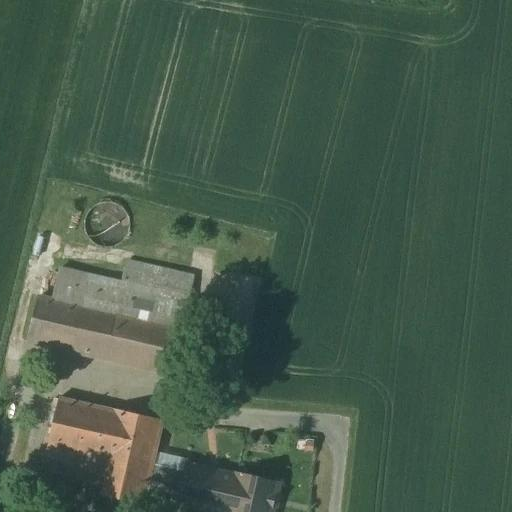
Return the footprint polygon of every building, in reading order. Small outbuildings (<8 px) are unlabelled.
[(114,205),(109,204),(105,204),(102,204),(98,205),(95,207),(93,208),(90,211),(88,214),(86,216),(85,219),(84,222),(84,224),(84,227),(84,231),(85,234),(86,237),(88,240),(90,243),(93,245),(97,247),(101,249),(107,250),(113,249),(118,247),(122,244),(124,241),(126,238),(128,235),(129,232),(129,230),(129,226),(129,221),(128,219),(127,216),(125,213),(122,210),(120,208),(117,206),(114,205)] [(154,300),(85,285),(80,308),(79,308),(70,352),(69,353),(172,376),(189,300),(156,292),(154,300)] [(79,308),(61,304),(51,347),(70,352),(79,308)] [(115,412),(59,399),(47,450),(78,458),(93,461),(103,463),(115,412)] [(163,422),(115,411),(115,412),(103,463),(96,496),(144,507),(147,489),(152,467),(163,422)] [(78,458),(47,450),(37,495),(68,502),(73,481),(78,458)] [(93,461),(78,458),(73,481),(88,485),(93,461)] [(236,477),(187,466),(185,474),(152,467),(147,489),(156,491),(180,497),(178,505),(207,511),(229,511),(237,478),(236,477)] [(278,485),(237,476),(236,477),(237,478),(229,511),(271,511),(272,509),(275,508),(277,499),(275,496),(278,485)] [(156,491),(147,489),(144,507),(152,508),(156,491)] [(21,511),(24,504),(10,500),(6,511),(21,511)]
